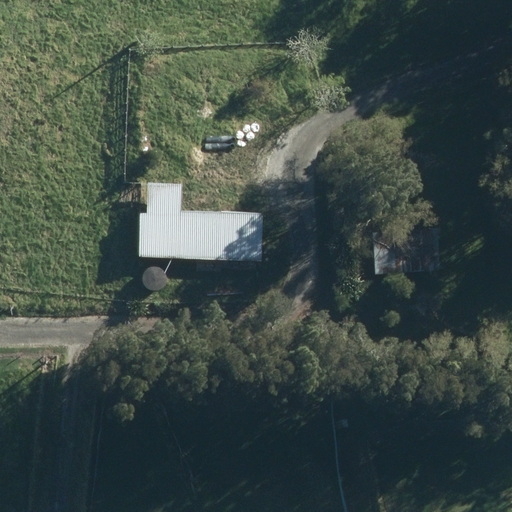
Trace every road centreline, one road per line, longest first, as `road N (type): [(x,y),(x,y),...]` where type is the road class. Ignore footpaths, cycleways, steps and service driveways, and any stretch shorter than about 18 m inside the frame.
road 1 (track): [(0,320),(189,326),(274,299),(303,251),(315,162),(346,117),(442,70),(511,49)]
road 2 (track): [(89,323),(73,511)]
